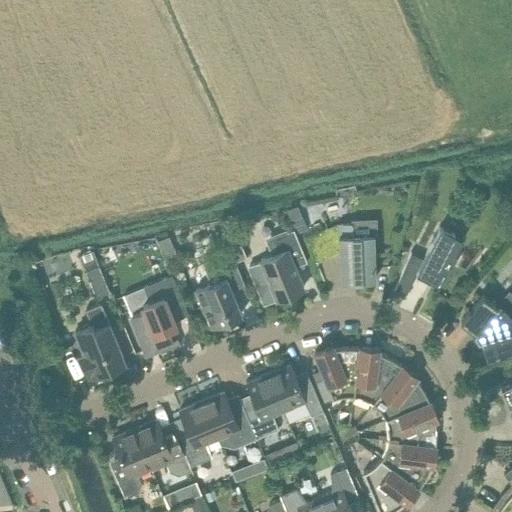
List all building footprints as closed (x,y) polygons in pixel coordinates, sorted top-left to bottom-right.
[(297,204),(287,208),(298,233),(308,228),(297,204)] [(305,236),(316,261),(340,252),(338,222),(305,236)] [(340,252),(316,261),(316,263),(340,253),(341,279),(375,278),(374,233),(352,234),(352,222),(338,222),(340,252)] [(396,286),(407,292),(417,272),(439,283),(450,261),(456,264),(461,254),(456,251),(462,237),(440,226),(424,256),(411,251),(396,286)] [(273,253),(244,264),(259,298),(270,293),(272,299),(302,288),(293,264),(304,259),(291,228),(268,237),(273,253)] [(79,253),(86,269),(97,295),(110,290),(92,248),(79,253)] [(205,267),(189,273),(195,288),(203,307),(211,325),(242,312),(232,288),(245,283),(237,264),(234,255),(231,248),(216,254),(219,261),(205,267)] [(132,312),(139,331),(147,349),(158,345),(161,350),(180,342),(176,333),(172,335),(168,325),(176,322),(174,318),(188,312),(180,294),(172,274),(144,285),(150,299),(143,302),(145,307),(132,312)] [(483,293),(474,303),(461,319),(475,330),(473,332),(479,341),(481,340),(487,357),(511,348),(511,314),(507,307),(500,301),(497,304),(483,293)] [(79,353),(89,376),(111,367),(109,362),(124,356),(101,302),(86,308),(92,322),(75,329),(84,351),(79,353)] [(351,393),(354,394),(360,346),(353,345),(347,345),(341,346),(335,347),(333,343),(314,351),(325,378),(317,381),(325,400),(336,395),(340,394),(343,394),(347,393),(351,393)] [(370,400),(373,402),(402,363),(395,358),(388,354),(380,351),(380,347),(360,345),(360,346),(354,394),(358,394),(361,395),(364,396),(367,398),(370,400)] [(290,362),(268,371),(284,408),(305,399),(311,414),(313,413),(319,426),(329,422),(312,382),(301,386),(290,362)] [(384,415),(386,418),(430,400),(426,391),(422,384),(417,377),(419,375),(403,362),(402,363),(373,402),(376,404),(378,406),(380,409),(382,412),(384,415)] [(256,405),(245,409),(257,437),(279,427),(273,412),(284,408),(268,371),(246,380),(256,405)] [(511,384),(501,388),(509,408),(511,407),(511,409),(511,413),(511,414),(511,423),(511,384)] [(224,390),(202,399),(217,436),(220,443),(235,446),(257,437),(245,409),(234,414),(224,390)] [(179,437),(179,438),(190,464),(212,455),(206,440),(217,436),(202,399),(180,408),(190,433),(179,437)] [(389,435),(388,438),(436,444),(436,436),(436,427),(436,419),(439,418),(431,399),(430,400),(386,418),(387,421),(388,425),(388,428),(389,431),(389,435)] [(157,416),(135,425),(151,465),(166,459),(170,470),(179,473),(192,468),(190,464),(179,438),(168,443),(157,416)] [(113,466),(125,495),(138,490),(142,481),(138,471),(151,465),(135,425),(113,435),(124,461),(113,466)] [(382,454),(380,457),(419,486),(422,481),(426,475),(429,470),(431,464),(434,464),(437,444),(436,444),(388,438),(388,442),(387,445),(386,448),(384,452),(382,454)] [(363,470),(380,511),(387,511),(388,511),(394,509),(399,505),(404,501),(407,503),(420,487),(419,486),(380,457),(378,460),(376,463),(373,465),(370,467),(367,469),(363,470)] [(333,490),(320,495),(326,511),(352,511),(346,496),(357,491),(347,466),(330,472),(333,490)] [(492,508),(499,511),(511,511),(511,467),(503,474),(511,483),(511,490),(510,493),(504,499),(499,506),(494,503),(492,508)] [(189,482),(163,493),(168,506),(202,493),(201,491),(196,479),(189,482)] [(280,493),(282,497),(287,511),(326,511),(320,495),(307,501),(296,486),(280,493)] [(208,500),(217,496),(214,489),(204,493),(208,500)] [(10,511),(3,494),(0,495),(0,511),(10,511)] [(202,494),(190,499),(191,500),(193,507),(195,511),(209,511),(210,511),(202,494)] [(287,511),(282,497),(269,503),(272,508),(268,510),(266,511),(287,511)] [(127,506),(129,511),(143,511),(139,501),(127,506)]
